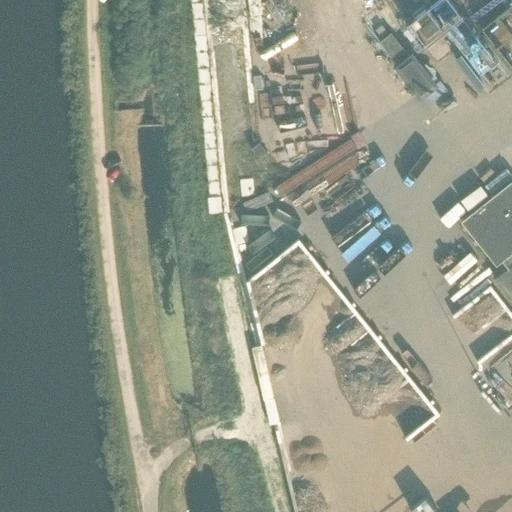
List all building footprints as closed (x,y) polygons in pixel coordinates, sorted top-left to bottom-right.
[(432,85),(411,58),(410,58),(390,33),(379,42),(399,67),(399,68),(420,95),(432,85)] [(315,93),(353,145),(382,125),(345,72),(315,93)] [(261,161),(268,155),(258,143),(251,149),(261,161)] [(315,161),(291,175),(300,190),(324,175),(315,161)] [(494,279),(511,301),(511,180),(460,221),(495,265),(501,261),(508,269),(494,279)] [(511,427),(500,413),(482,428),(501,451),(511,442),(511,427)]
